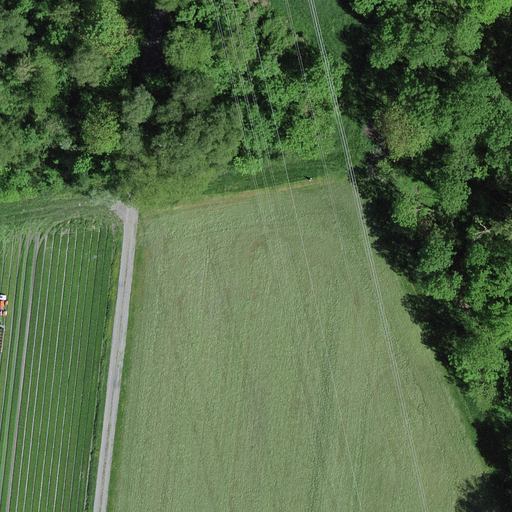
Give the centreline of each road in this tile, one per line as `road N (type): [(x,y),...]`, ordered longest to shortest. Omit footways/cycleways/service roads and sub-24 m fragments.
road 1 (track): [(502,511),(365,190),(328,174),(293,172),(132,197)]
road 2 (unclassified): [(98,511),(132,197)]
road 3 (track): [(154,0),(132,197)]
